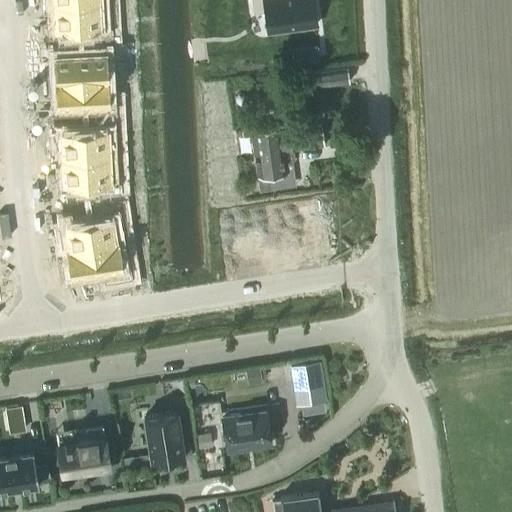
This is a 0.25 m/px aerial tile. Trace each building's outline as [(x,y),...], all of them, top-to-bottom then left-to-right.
[(99,0),(54,0),(53,0),(55,25),(83,23),(84,37),(111,35),(110,20),(101,21),(99,0)] [(251,0),(253,10),(264,9),(267,30),(316,24),(313,0),(251,0)] [(85,53),(55,54),(56,79),(105,77),(104,53),(112,53),(111,38),(84,39),(85,53)] [(349,82),(348,67),(312,71),(313,86),(349,82)] [(105,77),(56,79),(58,104),(88,102),(88,116),(115,115),(114,99),(106,100),(105,77)] [(238,93),(235,97),(235,102),(239,105),(244,104),(247,100),(247,95),(243,93),(238,93)] [(61,137),(57,137),(58,155),(62,155),(62,158),(108,156),(107,133),(116,132),(115,117),(89,118),(89,132),(61,133),(61,137)] [(282,124),(250,129),(256,177),(258,176),(259,191),(270,189),(268,175),(286,173),(288,172),(286,160),(293,159),(295,159),(294,149),(324,145),(322,124),(283,130),(282,124)] [(108,156),(62,158),(63,183),(92,181),(93,195),(119,194),(119,178),(109,179),(108,156)] [(66,226),(62,227),(65,245),(69,244),(69,246),(115,239),(111,217),(120,215),(118,201),(91,205),(93,218),(65,222),(66,226)] [(116,239),(68,246),(72,272),(101,267),(104,282),(131,277),(129,262),(120,263),(116,239)] [(290,363),(297,403),(325,399),(318,359),(290,363)] [(227,450),(271,443),(265,410),(222,417),(227,450)] [(177,411),(144,416),(147,435),(149,448),(151,461),(184,456),(192,455),(190,443),(182,444),(177,411)] [(62,475),(110,468),(105,435),(70,440),(70,438),(65,439),(65,441),(57,442),(62,475)] [(0,490),(37,485),(38,485),(33,450),(31,450),(0,455),(0,490)] [(149,453),(122,456),(123,468),(150,464),(149,453)] [(280,498),(272,499),(273,511),(395,511),(393,498),(392,498),(392,500),(321,509),(318,491),(279,496),(280,498)]
